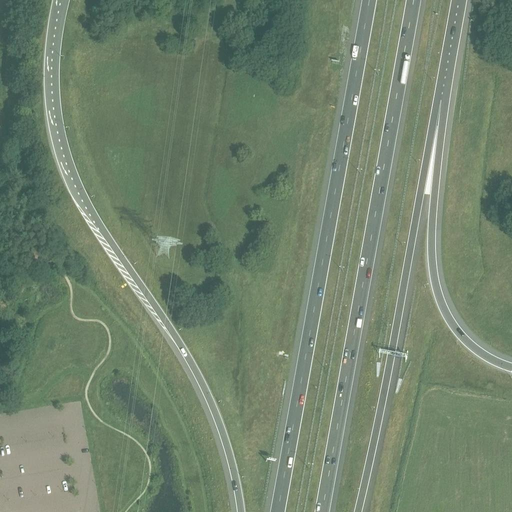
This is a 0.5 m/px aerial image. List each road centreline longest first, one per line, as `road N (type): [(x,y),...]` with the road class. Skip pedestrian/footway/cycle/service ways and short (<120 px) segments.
road 1 (motorway): [(64,0),(55,88),(66,153),(101,228),(208,396),(240,511)]
road 2 (motorway): [(369,0),(276,511)]
road 3 (motorway): [(322,511),(414,0)]
road 4 (motorway): [(362,511),(438,99)]
road 5 (motorway): [(511,371),(469,350),(434,299),(427,242),(438,99)]
